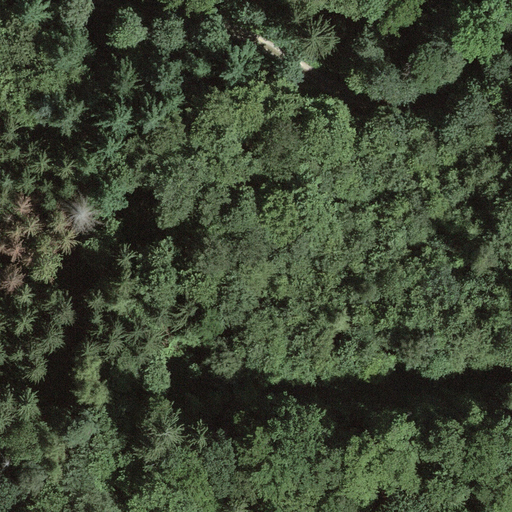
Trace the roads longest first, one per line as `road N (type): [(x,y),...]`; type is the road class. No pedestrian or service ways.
road 1 (track): [(0,426),(56,393),(216,353),(511,360)]
road 2 (track): [(94,0),(241,30),(353,98),(409,109),(511,56)]
